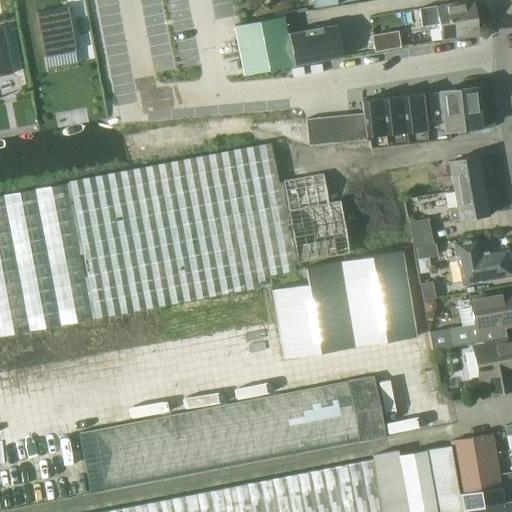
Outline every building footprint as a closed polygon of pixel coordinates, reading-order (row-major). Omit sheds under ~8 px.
[(441,28),(442,38),(482,31),(477,1),(476,0),(449,0),(418,5),(420,24),(431,22),(441,28)] [(68,6),(36,12),(44,57),(76,51),(72,28),(70,29),(68,18),(70,18),(68,6)] [(282,17),(233,26),(243,76),(292,66),(286,34),(282,17)] [(335,24),(286,34),(292,66),(341,57),(335,24)] [(6,30),(0,31),(0,66),(13,64),(12,63),(6,30)] [(398,30),(371,35),(374,52),(401,48),(398,30)] [(444,132),(482,127),(477,86),(440,91),(441,92),(427,93),(431,122),(443,121),(444,132)] [(421,93),(402,96),(406,132),(426,130),(421,93)] [(402,96),(382,98),(386,135),(406,132),(402,96)] [(382,98),(362,101),(363,112),(366,137),(386,135),(382,98)] [(363,112),(350,113),(354,145),(367,143),(366,137),(363,112)] [(340,141),(351,140),(348,114),(337,115),(340,141)] [(340,141),(337,115),(326,116),(329,143),(340,141)] [(315,117),(318,144),(329,143),(326,116),(315,117)] [(315,117),(305,118),(308,145),(318,144),(315,117)] [(0,336),(270,285),(269,276),(295,271),(270,144),(0,195),(0,336)] [(479,153),(451,158),(456,188),(485,183),(479,153)] [(282,180),(296,263),(349,254),(339,201),(328,203),(322,173),(282,180)] [(490,212),(485,183),(456,188),(459,207),(448,209),(450,220),(461,217),(490,212)] [(433,242),(428,218),(408,223),(413,247),(433,242)] [(464,282),(511,273),(506,248),(488,251),(480,253),(478,247),(477,239),(456,243),(464,282)] [(271,290),(275,309),(283,359),(349,348),(417,337),(402,252),(351,260),(340,262),(303,268),(306,284),(271,290)] [(431,281),(419,284),(423,301),(424,301),(434,298),(435,298),(431,281)] [(448,328),(429,331),(432,350),(451,347),(507,337),(504,325),(511,323),(511,291),(458,301),(462,325),(448,328)] [(435,299),(424,301),(426,312),(432,311),(436,306),(435,299)] [(485,378),(488,394),(511,389),(511,340),(473,347),(479,379),(485,378)] [(0,462),(254,415),(242,352),(0,397),(0,462)] [(446,392),(441,392),(443,403),(452,401),(451,395),(446,392)] [(491,433),(449,441),(453,467),(495,459),(491,433)] [(98,511),(455,511),(503,503),(500,485),(458,492),(449,446),(411,453),(398,455),(397,450),(371,455),(372,459),(351,463),(98,511)] [(495,459),(453,467),(458,492),(500,485),(495,459)] [(511,511),(511,500),(503,503),(455,511),(511,511)]
